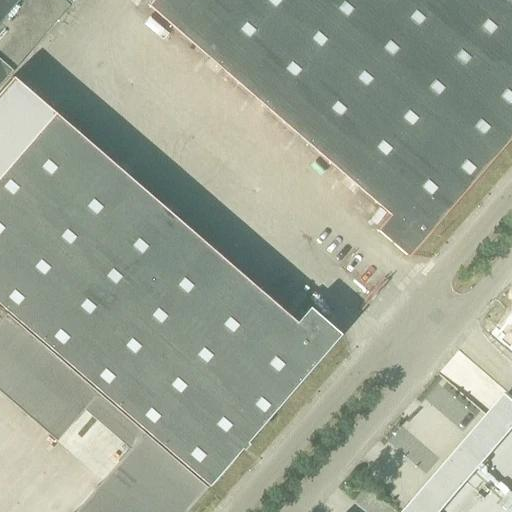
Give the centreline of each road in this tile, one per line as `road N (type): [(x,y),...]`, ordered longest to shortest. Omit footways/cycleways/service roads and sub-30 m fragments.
road 1 (unknown): [(402,313),(74,29)]
road 2 (unclassified): [(402,313),(229,511)]
road 3 (unclassified): [(295,511),(442,340)]
road 4 (unclassified): [(511,187),(402,313)]
